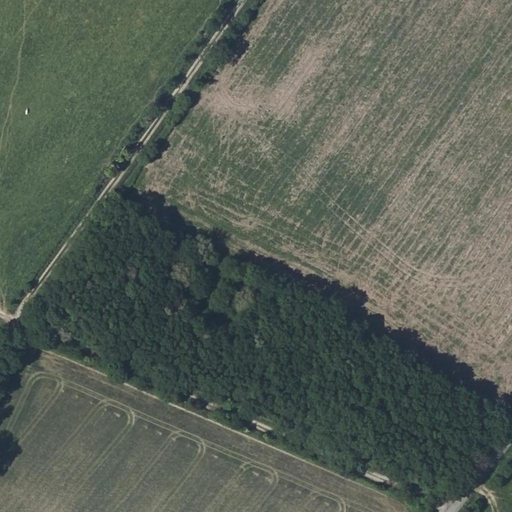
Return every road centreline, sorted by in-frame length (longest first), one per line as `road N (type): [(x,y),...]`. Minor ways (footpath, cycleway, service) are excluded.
road 1 (track): [(450,510),(0,313)]
road 2 (track): [(18,320),(244,0)]
